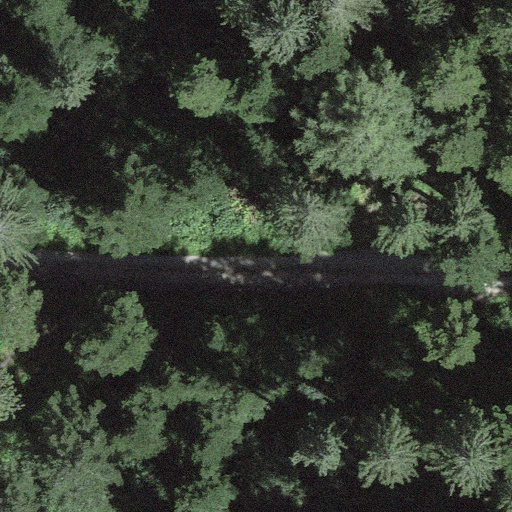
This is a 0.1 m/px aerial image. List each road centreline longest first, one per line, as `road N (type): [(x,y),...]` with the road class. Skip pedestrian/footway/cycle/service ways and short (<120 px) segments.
road 1 (track): [(511,269),(0,271)]
road 2 (track): [(0,389),(104,270)]
